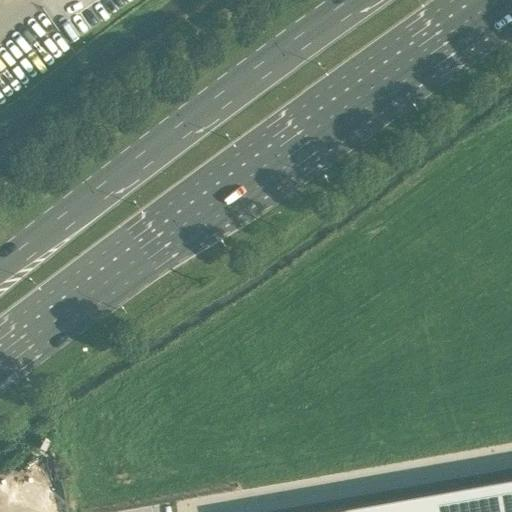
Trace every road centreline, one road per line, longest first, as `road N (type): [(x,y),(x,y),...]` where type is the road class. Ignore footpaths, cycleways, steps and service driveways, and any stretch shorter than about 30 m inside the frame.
road 1 (trunk): [(0,360),(511,0)]
road 2 (trunk): [(360,0),(0,272)]
